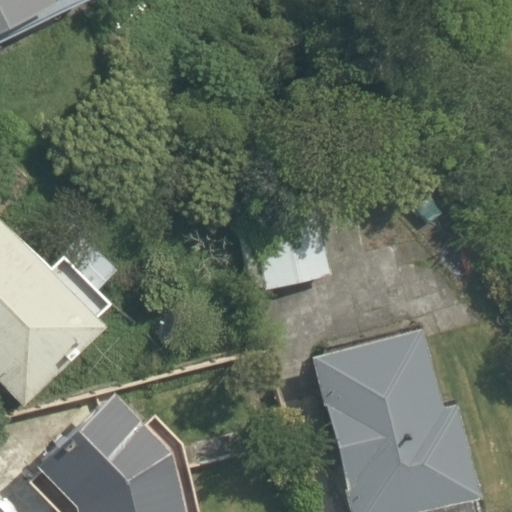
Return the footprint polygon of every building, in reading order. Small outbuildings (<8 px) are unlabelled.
[(0,0),(0,32),(54,5),(51,0),(0,0)] [(262,287),(264,290),(331,275),(312,192),(236,209),(250,289),(262,287)] [(0,220),(0,383),(23,407),(106,325),(0,220)] [(419,325),(309,357),(345,487),(343,488),(348,511),(471,511),(467,498),(478,495),(454,402),(441,405),(419,325)] [(73,511),(184,511),(169,452),(111,390),(33,465),(72,504),(73,511)]
